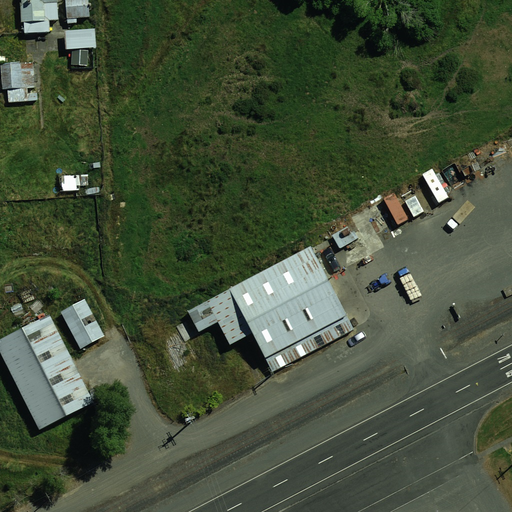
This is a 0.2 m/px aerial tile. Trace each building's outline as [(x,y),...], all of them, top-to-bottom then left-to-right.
[(57,0),(20,0),(22,38),(59,36),(57,0)] [(90,0),(64,0),(65,27),(92,26),(90,0)] [(96,31),(64,34),(66,56),(99,53),(96,31)] [(39,60),(0,63),(3,106),(42,104),(39,60)] [(84,171),(57,172),(58,196),(85,194),(84,171)] [(354,331),(311,253),(188,320),(198,339),(214,330),(226,352),(253,337),(273,374),(354,331)] [(88,303),(61,317),(80,354),(108,340),(88,303)] [(91,405),(48,322),(0,348),(0,354),(41,432),(91,405)]
